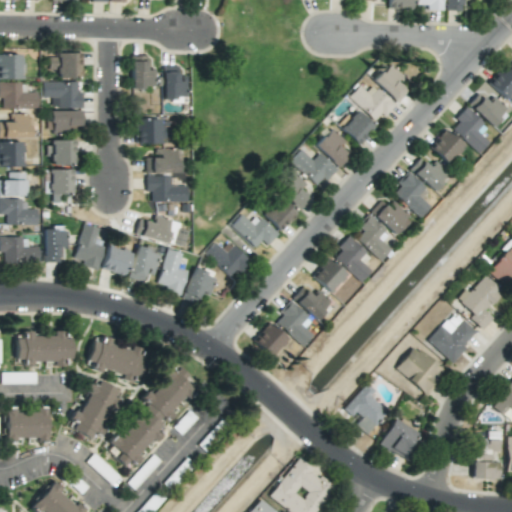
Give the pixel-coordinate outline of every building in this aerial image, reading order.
[(385,0),(385,9),(410,9),(410,0),(385,0)] [(440,11),(440,0),(414,0),(414,4),(425,5),(424,10),(440,11)] [(459,11),(458,0),(443,0),(443,10),(459,11)] [(79,77),(79,53),(47,54),(47,66),(54,66),(54,78),(79,77)] [(18,54),(0,54),(0,79),(18,79),(18,54)] [(152,69),(144,69),(144,55),(128,56),(129,88),(152,87),(152,69)] [(394,81),(398,76),(384,63),(369,80),(394,103),(405,91),(394,81)] [(511,75),(502,66),(486,83),(506,102),(511,95),(511,75)] [(160,98),(184,98),(184,72),(160,72),(160,98)] [(75,81),(39,82),(40,98),(48,97),(48,108),(80,107),(80,92),(75,92),(75,81)] [(0,108),(35,108),(35,92),(19,92),(18,82),(0,82),(0,108)] [(378,113),(382,116),(392,105),(370,85),(363,92),(356,85),(345,97),(371,121),(378,113)] [(506,111),(490,98),(487,102),(476,93),(465,105),(492,128),(506,111)] [(450,129),(475,153),(486,141),(478,134),(484,127),(463,107),(452,118),(456,122),(450,129)] [(80,131),(80,111),(45,110),(45,130),(80,131)] [(337,129),(355,145),(371,127),(353,111),(337,129)] [(0,121),(0,137),(28,137),(28,113),(9,114),(9,121),(0,121)] [(157,118),(133,119),(134,143),(165,143),(164,126),(157,126),(157,118)] [(336,146),(341,141),(328,128),(312,146),(335,168),(346,156),(336,146)] [(427,146),(443,163),(460,146),(444,130),(427,146)] [(73,140),(45,140),(45,165),(73,164),(73,140)] [(0,141),(0,166),(20,166),(19,141),(0,141)] [(143,173),(175,172),(174,148),(152,149),(152,157),(142,158),(143,173)] [(308,160),(297,150),(286,161),(316,188),(333,169),(316,153),(308,160)] [(446,173),(432,161),(427,166),(417,157),(406,170),(431,191),(446,173)] [(71,194),(71,169),(47,170),(48,194),(71,194)] [(297,210),(307,199),(297,190),(302,183),(289,171),(273,188),(297,210)] [(391,193),(416,219),(428,207),(416,195),(422,189),(405,171),(394,182),(398,187),(391,193)] [(0,196),(23,196),(22,172),(5,172),(5,180),(0,180),(0,196)] [(184,186),(167,185),(168,176),(143,175),(143,192),(148,192),(148,201),(184,202),(184,186)] [(276,231),(293,214),(276,197),(259,213),(276,231)] [(34,208),(24,208),(23,199),(0,199),(0,214),(3,215),(3,225),(34,224),(34,208)] [(409,221),(390,201),(384,207),(379,201),(368,210),(392,236),(409,221)] [(264,246),(275,234),(253,215),(247,222),(238,214),(227,226),(252,248),(259,241),(264,246)] [(361,232),(356,236),(376,261),(388,250),(379,239),(384,234),(368,214),(355,225),(361,232)] [(132,234),(180,248),(185,231),(176,228),(178,223),(152,215),(150,222),(136,218),(132,234)] [(100,246),(92,244),(96,228),(80,224),(71,258),(80,260),(79,266),(94,270),(100,246)] [(41,230),(41,263),(57,262),(57,248),(65,248),(64,230),(41,230)] [(19,236),(0,236),(0,252),(0,253),(1,263),(36,262),(36,246),(19,247),(19,236)] [(511,278),(511,241),(511,240),(483,269),(502,288),(511,278)] [(219,248),(212,242),(201,253),(229,280),(247,261),(226,241),(219,248)] [(98,269),(122,276),(128,252),(105,245),(98,269)] [(148,284),(155,253),(133,247),(125,278),(148,284)] [(155,283),(164,285),(163,292),(178,295),(183,271),(175,270),(179,253),(162,249),(155,283)] [(343,276),(327,259),(310,275),(325,292),(343,276)] [(198,292),(207,295),(213,277),(190,269),(180,298),(194,303),(198,292)] [(466,292),(462,289),(453,299),(469,315),(466,318),(479,330),(490,318),(482,311),(500,293),(481,275),(466,292)] [(315,291),(310,296),(300,286),(289,297),(314,322),(330,305),(315,291)] [(301,346),(310,334),(302,329),(310,319),(286,301),(277,313),(280,315),(273,324),(301,346)] [(424,340),(448,362),(474,334),(451,312),(424,340)] [(268,357),(285,339),(267,323),(251,341),(268,357)] [(68,366),(68,338),(58,338),(58,331),(51,331),(51,336),(30,336),(30,332),(12,333),(12,366),(30,366),(30,361),(49,361),(50,366),(68,366)] [(88,341),(82,367),(98,371),(98,369),(119,374),(118,380),(135,384),(143,349),(97,339),(96,343),(88,341)] [(425,394),(442,369),(409,346),(392,371),(425,394)] [(102,446),(125,471),(138,459),(133,454),(149,439),(150,440),(173,419),(167,411),(194,386),(173,363),(159,376),(162,379),(135,403),(141,411),(102,446)] [(69,430),(86,439),(91,431),(97,435),(120,394),(91,377),(83,393),(85,394),(75,411),(71,409),(67,418),(73,421),(69,430)] [(499,415),(505,407),(511,413),(511,377),(487,405),(499,415)] [(363,434),(385,412),(368,395),(372,391),(364,383),(340,408),(352,420),(350,422),(363,434)] [(44,439),(44,407),(33,407),(33,412),(11,412),(11,408),(2,408),(2,440),(44,439)] [(401,458),(415,432),(389,419),(375,445),(401,458)] [(511,436),(504,436),(503,472),(511,471),(511,436)] [(266,497),(286,511),(311,511),(314,509),(316,511),(333,487),(317,476),(294,459),(266,497)] [(29,506),(35,511),(78,511),(81,509),(73,503),(72,503),(48,483),(29,506)] [(246,511),(270,511),(257,500),(246,511)]
